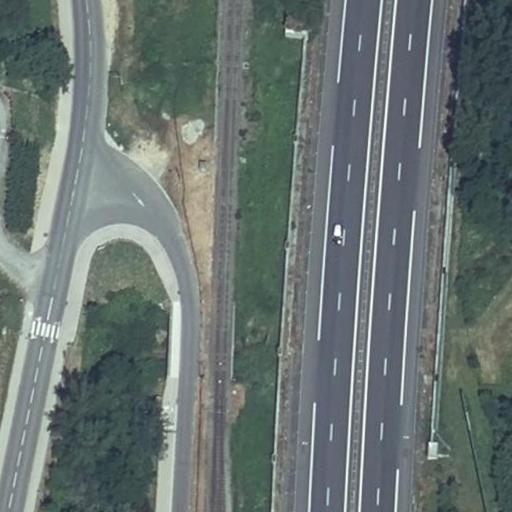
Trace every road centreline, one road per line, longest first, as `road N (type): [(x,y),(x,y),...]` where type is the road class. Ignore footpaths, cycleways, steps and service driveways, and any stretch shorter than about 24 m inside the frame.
road 1 (motorway): [(364,0),(327,511)]
road 2 (motorway): [(377,511),(414,0)]
road 3 (tertiary): [(60,241),(7,511)]
road 4 (unclassified): [(179,511),(189,320),(183,279)]
road 5 (unclassified): [(183,279),(168,217),(136,176),(76,158)]
road 6 (tertiary): [(87,0),(88,75),(76,158)]
road 7 (unclassified): [(60,241),(128,250),(183,279)]
